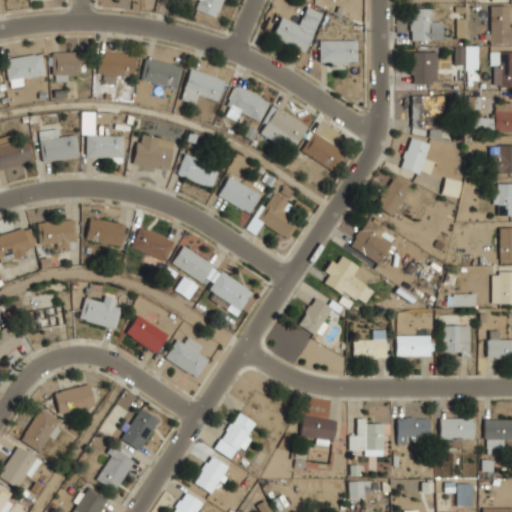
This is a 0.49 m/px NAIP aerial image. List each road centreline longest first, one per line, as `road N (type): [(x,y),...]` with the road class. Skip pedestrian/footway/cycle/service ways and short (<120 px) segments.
road 1 (residential): [(381,0),(378,137),(133,511)]
road 2 (residential): [(378,137),(278,72),(197,36),(81,18),(0,27)]
road 3 (residential): [(287,276),(163,200),(68,186),(0,201)]
road 4 (residential): [(511,387),(319,385),(242,345)]
road 5 (residential): [(197,414),(87,353),(65,353),(32,369),(0,414)]
